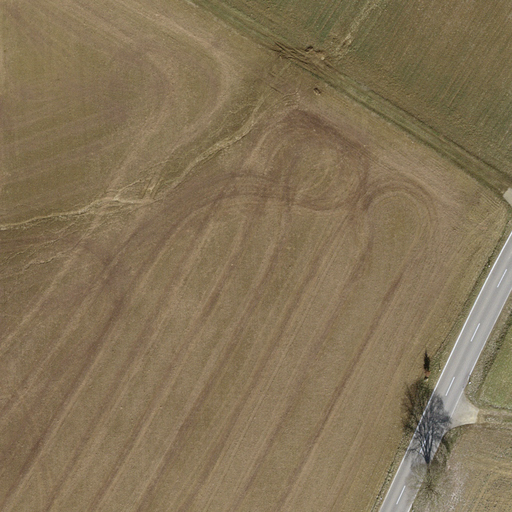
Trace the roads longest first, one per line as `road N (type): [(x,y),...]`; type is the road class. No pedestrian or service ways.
road 1 (track): [(198,0),(511,182)]
road 2 (tertiary): [(396,511),(511,285)]
